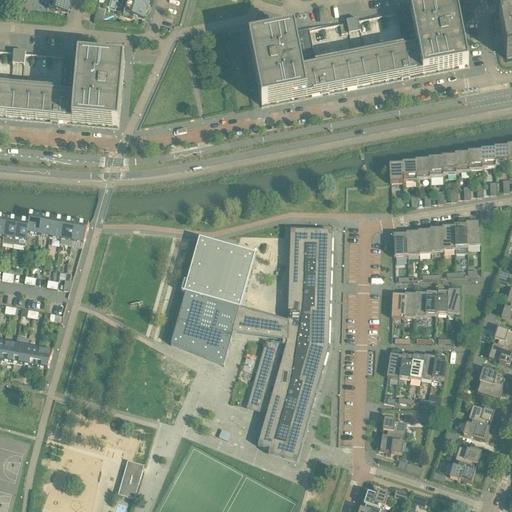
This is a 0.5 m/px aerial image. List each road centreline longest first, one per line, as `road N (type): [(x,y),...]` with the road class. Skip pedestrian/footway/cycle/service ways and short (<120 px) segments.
road 1 (secondary): [(0,169),(151,173),(496,106)]
road 2 (secondary): [(494,94),(162,159),(0,154)]
road 3 (residential): [(491,79),(173,140),(0,134)]
road 4 (residential): [(359,467),(366,228),(511,201)]
road 5 (residential): [(494,510),(359,467)]
